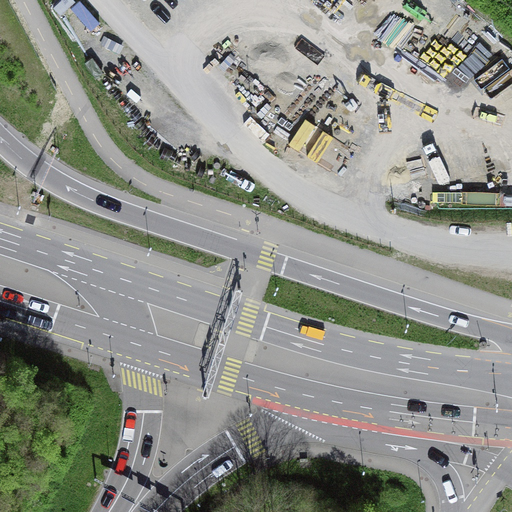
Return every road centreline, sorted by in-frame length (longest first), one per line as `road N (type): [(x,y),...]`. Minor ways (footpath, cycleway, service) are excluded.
road 1 (motorway): [(511,337),(115,209),(28,164),(0,138)]
road 2 (motorway): [(149,511),(229,449),(365,381)]
road 3 (secondary): [(126,309),(365,381)]
road 4 (motorway): [(117,511),(142,421),(126,309)]
road 5 (secondary): [(365,381),(506,470)]
road 6 (secondary): [(365,381),(511,399)]
road 7 (secondary): [(126,309),(0,269)]
